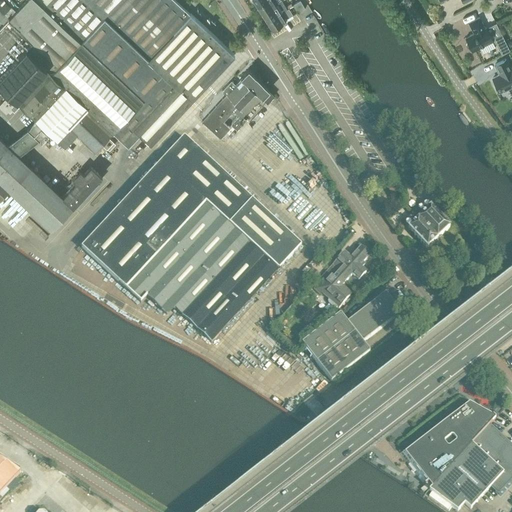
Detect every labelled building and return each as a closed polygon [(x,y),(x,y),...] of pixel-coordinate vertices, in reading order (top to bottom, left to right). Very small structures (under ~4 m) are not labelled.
[(0,0),(0,21),(3,24),(5,21),(11,15),(7,11),(5,13),(0,8),(0,3),(1,4),(5,1),(3,0),(0,0)] [(50,131),(64,144),(76,132),(94,149),(101,143),(109,150),(115,143),(107,135),(112,131),(128,145),(140,133),(150,143),(233,54),(191,14),(189,14),(173,0),(25,0),(11,15),(5,21),(11,27),(14,23),(32,41),(1,75),(0,74),(0,83),(9,92),(0,101),(0,105),(6,111),(10,106),(14,110),(21,103),(36,118),(50,131)] [(265,0),(257,6),(262,13),(282,0),(281,0),(265,0)] [(275,4),(262,13),(266,20),(286,8),(283,3),(282,0),(275,4)] [(299,0),(298,0),(293,4),(298,12),(304,8),(299,0)] [(286,8),(266,20),(269,24),(272,29),(279,24),(285,20),(283,17),(290,12),(287,7),(286,8)] [(478,31),(465,37),(467,41),(466,42),(466,44),(467,46),(469,47),(470,46),(472,50),(492,40),(493,41),(494,41),(500,54),(509,50),(501,34),(492,39),(486,27),(485,27),(479,17),(468,22),(472,30),(477,27),(478,31)] [(500,74),(492,78),(499,91),(506,88),(510,95),(511,93),(511,68),(510,69),(505,59),(495,64),(500,74)] [(233,87),(228,83),(224,87),(228,91),(201,121),(220,138),(230,127),(223,121),(234,110),(239,115),(231,124),(237,129),(245,120),(241,116),(242,115),(243,116),(249,110),(248,109),(261,96),(267,102),(274,95),(268,90),(269,90),(248,70),(240,78),(241,79),(233,87)] [(0,199),(2,201),(12,188),(52,226),(100,176),(91,166),(61,198),(17,157),(42,138),(50,131),(36,118),(30,126),(5,145),(0,140),(0,199)] [(264,214),(251,202),(183,139),(81,250),(125,291),(139,304),(146,297),(160,311),(167,304),(174,310),(200,283),(252,227),(264,214)] [(396,182),(386,189),(389,194),(399,187),(396,182)] [(405,222),(405,224),(405,227),(408,230),(427,250),(449,228),(429,208),(416,221),(411,217),(405,222)] [(264,214),(174,310),(210,344),(300,248),(264,214)] [(481,252),(477,248),(468,255),(472,260),(481,252)] [(369,257),(360,249),(350,260),(344,254),(333,266),(340,272),(337,274),(339,276),(338,277),(345,283),(351,276),(358,282),(365,274),(359,268),(369,257)] [(319,276),(308,266),(298,277),(309,287),(319,276)] [(345,283),(338,277),(339,276),(337,274),(340,272),(333,266),(320,280),(322,281),(314,291),(319,296),(320,294),(328,301),(327,303),(328,305),(332,309),(334,309),(336,308),(338,310),(350,295),(341,287),(344,283),(345,283)] [(347,325),(362,345),(400,315),(385,295),(347,325)] [(362,345),(347,325),(340,316),(301,346),(331,384),(369,354),(362,345)] [(429,486),(431,488),(447,471),(479,436),(495,420),(497,416),(491,413),(491,414),(486,411),(484,414),(479,410),(480,408),(469,402),(400,455),(409,467),(411,465),(417,474),(415,475),(426,488),(429,486)] [(504,487),(511,478),(511,450),(490,431),(492,429),(490,427),(496,421),(495,420),(479,436),(447,471),(431,488),(433,491),(429,493),(455,511),(459,511),(465,506),(471,511),(493,488),(499,494),(504,487)] [(19,474),(0,461),(0,494),(5,489),(9,493),(24,477),(19,474)]
